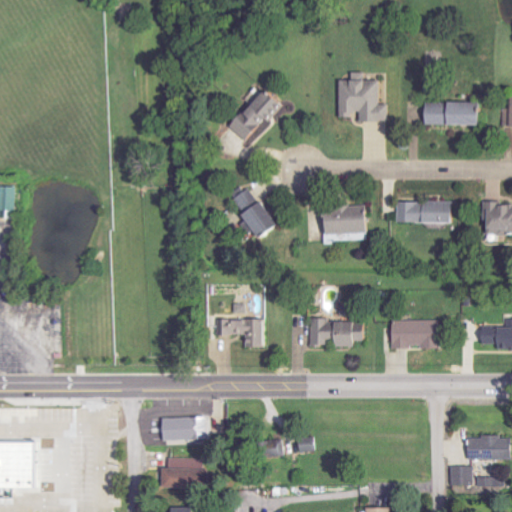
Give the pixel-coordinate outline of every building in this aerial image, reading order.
[(429,63),(442,63),(442,51),(429,52),(429,63)] [(346,80),(346,114),(366,114),(366,121),(393,121),(393,104),(385,104),(385,79),(346,80)] [(236,126),(253,143),(291,107),(274,90),(236,126)] [(488,125),(489,103),(433,101),(433,124),(488,125)] [(21,218),(21,186),(4,186),(4,217),(21,218)] [(242,196),(264,238),(285,227),(271,199),(263,204),(256,189),(242,196)] [(404,221),(462,222),(462,202),(405,201),(404,221)] [(511,234),(511,203),(491,203),(492,235),(511,234)] [(331,207),(332,234),(375,232),(374,205),(331,207)] [(488,344),(503,344),(503,348),(511,348),(511,319),(508,319),(508,326),(488,326),(488,344)] [(363,320),(315,320),(315,345),(362,345),(362,341),(372,341),(372,331),(363,331),(363,320)] [(446,347),(446,320),(398,321),(399,348),(446,347)] [(194,439),(211,439),(211,417),(193,418),(194,439)] [(511,437),(475,436),(474,459),(511,460),(511,437)] [(321,451),(319,437),(304,439),(306,453),(321,451)] [(0,438),(35,440),(34,447),(33,489),(0,487),(0,438)] [(168,466),(167,487),(177,487),(177,492),(205,493),(205,467),(168,466)] [(477,467),(454,467),(455,491),(477,490),(477,467)]
